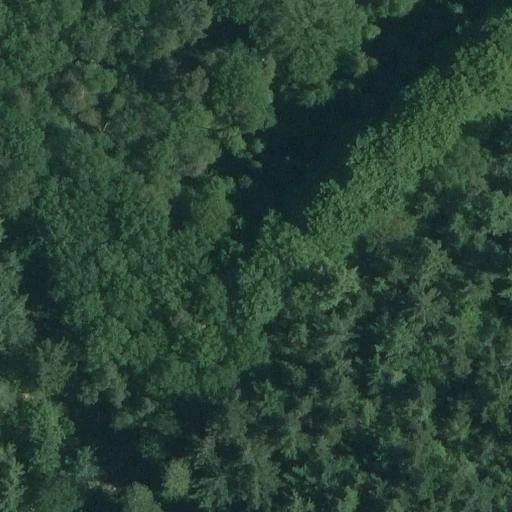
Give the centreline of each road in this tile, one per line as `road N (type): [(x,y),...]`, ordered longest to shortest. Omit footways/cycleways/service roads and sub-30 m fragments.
road 1 (track): [(98,462),(491,94)]
road 2 (track): [(0,254),(98,462)]
